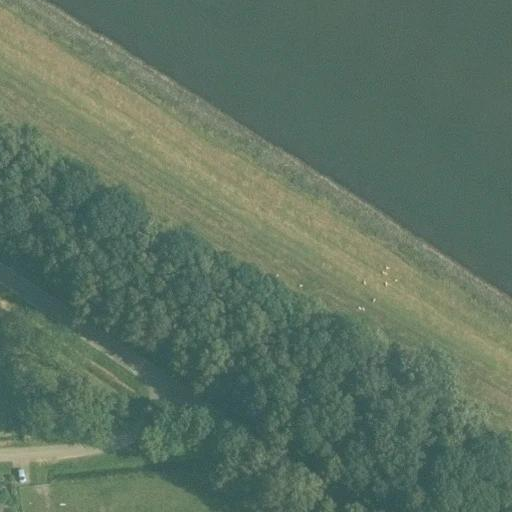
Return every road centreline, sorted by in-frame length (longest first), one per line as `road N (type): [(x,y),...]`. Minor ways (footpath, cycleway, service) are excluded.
road 1 (unclassified): [(367,511),(173,389)]
road 2 (unclassified): [(173,389),(0,273)]
road 3 (unclassified): [(0,462),(106,451),(136,438),(173,389)]
